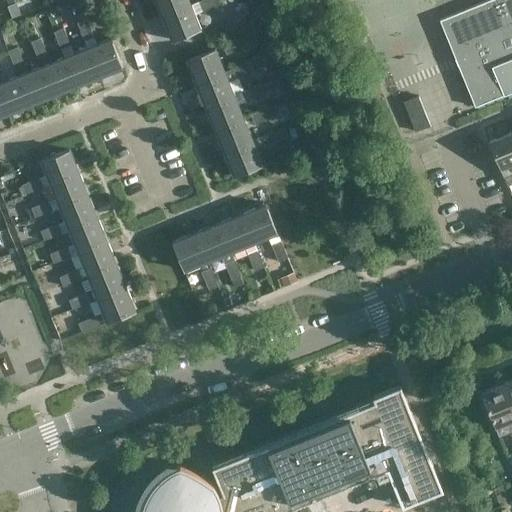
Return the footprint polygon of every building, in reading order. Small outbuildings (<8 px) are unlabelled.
[(156,0),(163,16),(192,5),(189,0),(156,0)] [(199,0),(203,9),(225,0),(199,0)] [(511,0),(488,0),(440,20),(475,107),(504,95),(504,96),(511,92),(511,0)] [(192,5),(163,16),(173,40),(201,28),(192,5)] [(85,41),(94,37),(87,19),(77,23),(85,41)] [(70,46),(63,28),(54,32),(61,50),(70,46)] [(48,55),(41,37),(31,41),(39,59),(48,55)] [(88,47),(100,76),(123,66),(112,38),(88,47)] [(245,47),(241,38),(223,45),(227,54),(245,47)] [(25,64),(18,47),(9,50),(16,68),(25,64)] [(65,57),(77,85),(100,76),(88,47),(65,57)] [(216,47),(212,49),(187,59),(197,82),(225,71),(216,47)] [(42,66),(54,94),(77,85),(65,57),(42,66)] [(254,69),(250,61),(250,60),(232,67),(236,77),(254,69)] [(19,75),(31,104),(54,94),(42,66),(19,75)] [(206,106),(235,94),(225,71),(197,82),(206,106)] [(0,82),(0,94),(8,113),(31,104),(19,75),(0,82)] [(264,95),(260,86),(260,85),(242,92),(246,102),(264,95)] [(216,129),(244,117),(235,94),(206,106),(216,129)] [(404,102),(416,132),(431,126),(419,96),(404,102)] [(273,116),(269,108),(269,107),(251,114),(255,124),(273,116)] [(225,152),(253,140),(244,117),(216,129),(225,152)] [(264,146),(282,139),(278,130),(261,137),(264,146)] [(489,141),(504,177),(508,186),(511,184),(511,137),(510,133),(489,141)] [(234,175),(263,164),(253,140),(225,152),(234,175)] [(51,184),(80,172),(70,148),(41,159),(51,184)] [(80,172),(51,184),(61,207),(89,195),(80,172)] [(26,194),(44,187),(40,177),(22,185),(26,194)] [(89,195),(61,207),(70,230),(98,218),(89,195)] [(35,216),(53,209),(49,200),(32,207),(35,216)] [(278,232),(266,204),(243,214),(254,242),(278,232)] [(220,223),(231,251),(254,242),(243,214),(220,223)] [(98,218),(70,230),(79,253),(108,241),(98,218)] [(45,240),(63,232),(59,223),(41,230),(45,240)] [(197,232),(208,260),(231,251),(220,223),(197,232)] [(184,270),(185,270),(208,260),(197,232),(173,242),(184,270)] [(278,261),(288,257),(281,239),(271,243),(278,261)] [(108,241),(79,253),(89,275),(117,264),(108,241)] [(54,262),(72,255),(68,246),(50,253),(54,262)] [(254,271),(263,267),(256,249),(247,253),(254,271)] [(232,280),(241,276),(234,258),(225,262),(232,280)] [(117,264),(89,275),(98,298),(127,287),(117,264)] [(63,285),(81,278),(77,268),(60,276),(63,285)] [(209,289),(218,285),(211,268),(202,271),(209,289)] [(108,322),(136,310),(127,287),(98,298),(108,322)] [(73,308),(91,301),(87,292),(69,299),(73,308)] [(79,323),(83,332),(100,325),(97,316),(79,323)] [(5,384),(19,382),(17,360),(29,359),(30,370),(48,368),(45,340),(0,346),(5,384)] [(511,380),(502,384),(511,409),(511,380)] [(481,393),(495,427),(499,437),(511,431),(511,409),(502,384),(481,393)] [(442,489),(400,386),(389,390),(373,396),(375,400),(349,411),(214,467),(225,493),(220,494),(218,489),(214,483),(210,479),(205,476),(198,479),(191,482),(184,486),(178,490),(173,496),(172,497),(168,502),(165,508),(162,511),(282,511),(329,493),(331,492),(333,491),(375,474),(388,469),(403,505),(442,489)]
